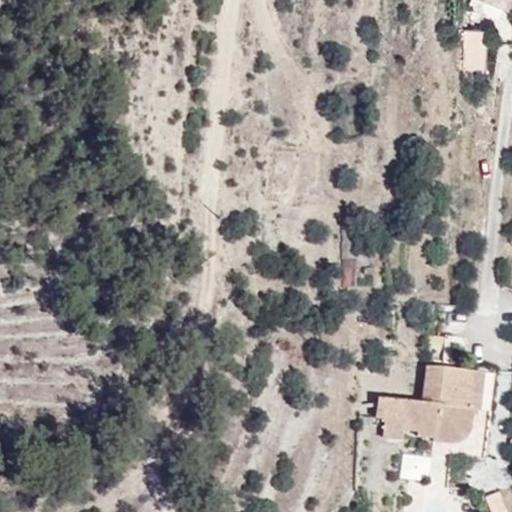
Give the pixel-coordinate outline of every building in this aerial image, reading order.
[(511,9),(511,0),(483,0),(481,6),(510,16),(511,9)] [(467,69),(490,69),(490,30),(468,30),(467,69)] [(345,285),(355,286),(355,260),(345,260),(345,285)] [(482,386),(427,379),(422,416),(381,410),(376,444),(448,454),(463,452),(473,441),(478,421),(482,386)] [(408,455),(403,475),(427,480),(431,460),(408,455)]
